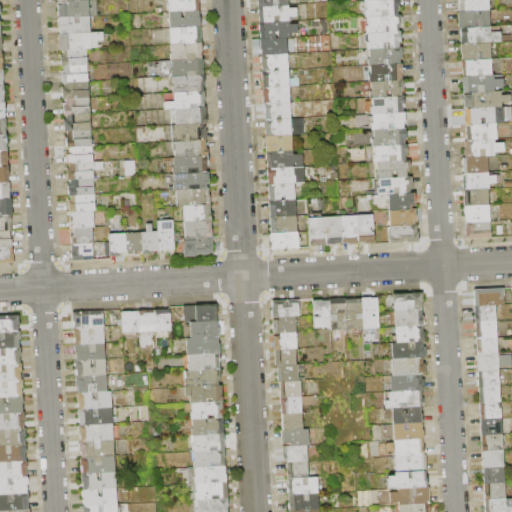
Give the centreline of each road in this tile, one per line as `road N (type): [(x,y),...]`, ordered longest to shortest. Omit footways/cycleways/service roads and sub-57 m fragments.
road 1 (residential): [(426,0),(455,511)]
road 2 (residential): [(511,261),(0,290)]
road 3 (residential): [(26,0),(54,511)]
road 4 (residential): [(226,0),(254,511)]
